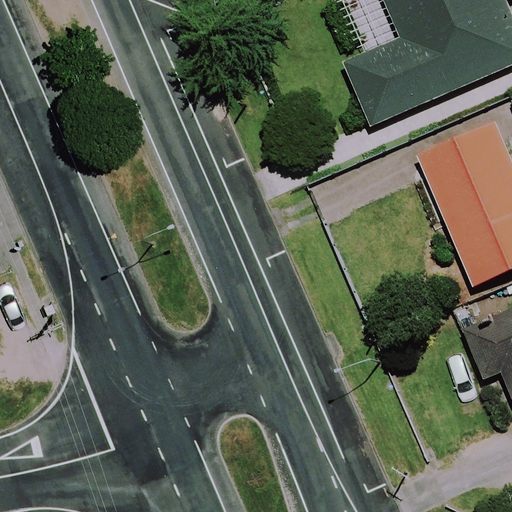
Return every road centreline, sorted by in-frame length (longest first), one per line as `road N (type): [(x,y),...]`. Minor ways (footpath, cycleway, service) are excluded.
road 1 (tertiary): [(115,0),(275,372)]
road 2 (tertiary): [(156,429),(0,68)]
road 3 (residential): [(0,477),(115,449),(156,429)]
road 4 (tertiary): [(275,372),(327,511)]
road 5 (residential): [(156,429),(275,372)]
